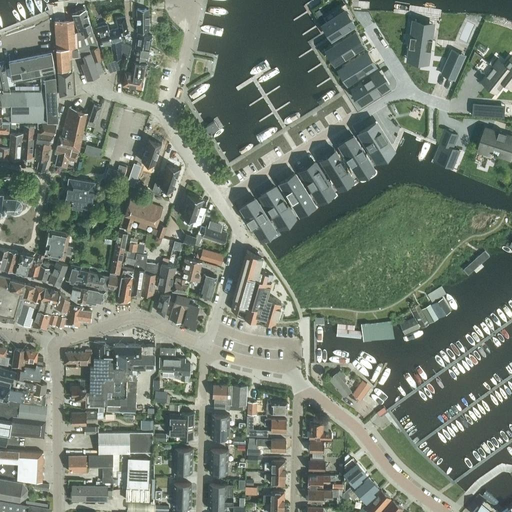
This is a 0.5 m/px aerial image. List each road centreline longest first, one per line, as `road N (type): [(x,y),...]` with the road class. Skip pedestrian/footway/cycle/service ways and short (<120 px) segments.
road 1 (residential): [(213,193),(265,173),(407,88)]
road 2 (residential): [(442,511),(393,474),(356,428),(298,388)]
road 3 (residential): [(57,511),(60,341)]
road 4 (residential): [(205,347),(242,235),(213,193)]
road 5 (residential): [(200,511),(205,347)]
road 6 (unknown): [(261,249),(305,266),(418,257)]
road 7 (residential): [(118,322),(115,310),(0,269)]
road 8 (residential): [(163,119),(177,91),(191,0)]
road 9 (residential): [(294,511),(298,388)]
